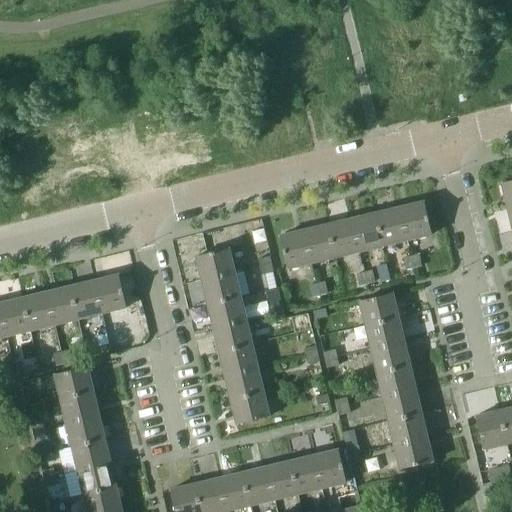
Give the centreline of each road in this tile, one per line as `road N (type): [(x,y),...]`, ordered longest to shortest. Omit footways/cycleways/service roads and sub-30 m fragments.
road 1 (residential): [(134,214),(441,140)]
road 2 (residential): [(485,383),(465,297),(474,269),(441,140)]
road 3 (residential): [(134,214),(170,355),(161,372),(179,450)]
road 4 (residential): [(0,246),(134,214)]
